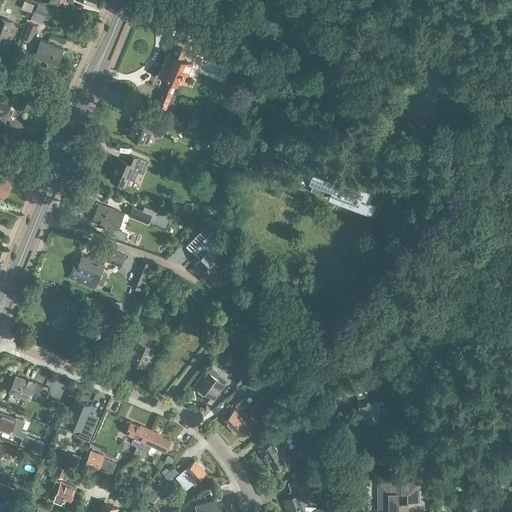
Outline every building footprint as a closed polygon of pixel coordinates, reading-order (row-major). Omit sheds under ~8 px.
[(62,0),(45,0),(45,3),(59,8),(62,0)] [(39,3),(35,12),(43,15),(47,6),(39,3)] [(0,44),(4,46),(13,22),(0,16),(0,44)] [(30,22),(23,38),(39,44),(35,54),(57,63),(64,48),(33,35),(37,25),(30,22)] [(207,41),(204,49),(206,50),(221,57),(223,58),(227,49),(207,41)] [(28,60),(32,47),(21,44),(17,57),(28,60)] [(162,89),(156,105),(169,110),(176,95),(170,93),(173,86),(176,87),(177,83),(178,83),(182,73),(188,75),(193,63),(184,59),(188,50),(176,45),(172,54),(169,53),(159,76),(167,79),(165,82),(168,83),(165,90),(162,89)] [(234,51),(230,60),(241,64),(245,56),(234,51)] [(227,67),(234,70),(237,64),(229,60),(227,67)] [(0,121),(4,123),(8,114),(12,114),(14,109),(11,107),(11,106),(0,101),(0,121)] [(127,135),(145,142),(148,135),(151,136),(155,125),(157,126),(161,118),(146,112),(143,117),(140,116),(139,118),(136,117),(133,126),(131,125),(127,135)] [(149,162),(137,157),(131,154),(128,161),(119,157),(110,179),(125,185),(129,177),(135,180),(138,173),(143,175),(149,162)] [(312,187),(310,190),(311,190),(322,195),(325,186),(333,189),(331,193),(332,193),(331,196),(353,204),(353,206),(368,212),(370,206),(371,206),(372,202),(365,199),(368,190),(353,184),(354,183),(345,180),(345,181),(341,180),(337,179),(336,182),(328,179),(329,176),(329,175),(318,171),(317,173),(312,187)] [(0,195),(5,198),(6,192),(8,193),(11,184),(9,184),(11,179),(0,174),(0,195)] [(96,212),(93,219),(105,224),(103,229),(113,233),(115,228),(117,229),(123,213),(99,203),(99,204),(97,203),(93,212),(96,212)] [(132,206),(128,216),(141,221),(145,211),(143,210),(132,206)] [(147,206),(145,211),(152,214),(150,219),(165,225),(169,215),(147,206)] [(145,211),(141,221),(148,224),(150,219),(152,214),(145,211)] [(206,215),(202,223),(216,229),(219,221),(206,215)] [(205,244),(209,239),(202,231),(197,236),(205,244)] [(200,256),(195,261),(201,266),(200,267),(202,269),(203,268),(205,270),(203,272),(215,284),(226,273),(213,261),(211,263),(210,262),(215,256),(211,252),(221,241),(213,234),(209,239),(205,244),(200,249),(204,253),(200,256)] [(259,255),(246,242),(239,249),(251,262),(259,255)] [(76,262),(70,277),(82,282),(81,284),(95,289),(97,284),(99,278),(102,272),(105,264),(107,260),(114,263),(121,266),(124,260),(126,255),(108,247),(106,252),(102,251),(98,261),(83,255),(79,264),(76,262)] [(136,277),(133,282),(145,287),(147,282),(136,277)] [(60,304),(54,319),(60,322),(58,326),(68,330),(69,327),(76,336),(83,331),(82,330),(76,322),(73,319),(75,313),(83,316),(87,306),(65,297),(62,305),(60,304)] [(121,303),(110,299),(108,306),(118,310),(121,303)] [(104,309),(100,319),(110,323),(114,313),(104,309)] [(235,325),(229,331),(235,337),(241,330),(235,325)] [(138,329),(130,345),(136,348),(134,353),(131,361),(145,367),(153,349),(145,345),(150,334),(144,331),(138,329)] [(199,388),(198,389),(199,392),(205,397),(211,401),(224,384),(217,378),(219,375),(219,372),(213,368),(211,368),(208,371),(210,373),(210,374),(208,376),(206,376),(200,384),(200,385),(199,388)] [(245,368),(234,379),(240,384),(250,373),(245,368)] [(366,372),(351,376),(352,378),(353,381),(367,378),(366,373),(366,372)] [(358,402),(363,423),(383,419),(382,413),(379,398),(387,396),(388,396),(386,387),(397,385),(394,375),(394,373),(366,379),(370,395),(363,396),(363,397),(364,401),(358,402)] [(10,391),(29,399),(30,396),(37,399),(43,385),(36,382),(35,384),(16,376),(10,391)] [(63,393),(58,404),(57,407),(63,410),(69,396),(63,393)] [(227,411),(222,416),(224,419),(231,427),(252,408),(252,407),(244,398),(236,405),(241,410),(237,413),(234,410),(230,414),(227,411)] [(92,405),(75,399),(65,423),(82,430),(88,415),(92,405)] [(252,408),(231,427),(238,434),(239,433),(242,437),(247,432),(243,429),(248,424),(245,421),(255,411),(252,408)] [(266,412),(259,419),(266,427),(274,420),(266,412)] [(0,427),(11,432),(24,438),(21,444),(41,452),(45,442),(26,434),(26,432),(21,430),(24,421),(22,420),(17,418),(9,415),(9,416),(1,413),(0,415),(1,416),(0,417),(0,427)] [(82,430),(81,429),(78,436),(89,441),(98,419),(88,415),(82,430)] [(131,422),(126,433),(134,437),(131,443),(137,446),(134,453),(133,455),(137,457),(138,455),(139,456),(140,456),(146,443),(152,430),(151,429),(150,431),(131,422)] [(273,432),(278,440),(289,433),(285,426),(273,432)] [(158,433),(152,430),(146,443),(151,445),(166,452),(167,449),(168,449),(171,450),(174,443),(171,441),(157,434),(158,433)] [(266,455),(273,468),(288,460),(276,440),(260,449),(264,456),(266,455)] [(0,467),(3,460),(0,458),(0,457),(2,453),(5,454),(5,452),(8,453),(15,456),(17,450),(10,448),(7,446),(5,446),(0,443),(0,467)] [(91,451),(86,463),(99,469),(99,468),(112,473),(116,463),(103,458),(104,456),(91,451)] [(41,456),(29,452),(25,460),(38,465),(41,456)] [(166,457),(163,463),(166,464),(171,467),(171,466),(174,461),(166,457)] [(181,473),(182,474),(177,477),(181,482),(185,478),(191,485),(197,480),(206,473),(195,460),(186,468),(187,469),(181,473)] [(54,463),(50,473),(65,480),(70,470),(54,463)] [(174,467),(169,471),(165,475),(169,480),(179,472),(174,467)] [(321,475),(328,473),(325,467),(319,469),(321,475)] [(404,469),(404,481),(412,481),(412,469),(404,469)] [(0,471),(0,482),(12,487),(16,476),(1,470),(0,471)] [(314,474),(301,478),(304,489),(305,490),(318,486),(314,474)] [(22,478),(16,476),(12,487),(18,489),(18,488),(22,479),(22,478)] [(75,487),(61,482),(56,480),(53,487),(58,489),(55,496),(53,500),(61,504),(63,501),(64,502),(66,498),(70,499),(75,487)] [(107,483),(105,488),(123,496),(124,494),(125,492),(127,488),(108,480),(107,483)] [(407,511),(407,502),(419,501),(418,501),(418,481),(401,482),(401,481),(395,481),(395,482),(378,482),(378,504),(378,511),(407,511)] [(148,486),(141,495),(141,496),(144,498),(146,497),(152,502),(153,503),(160,494),(161,495),(163,492),(153,485),(151,484),(148,486)] [(290,497),(284,499),(286,505),(288,505),(290,511),(331,511),(332,509),(315,508),(315,510),(306,510),(304,504),(307,503),(305,495),(306,494),(306,492),(304,493),(303,490),(302,487),(291,491),(289,492),(290,497)] [(511,511),(511,494),(508,494),(509,503),(503,503),(504,511),(511,511)] [(158,511),(152,505),(144,498),(141,496),(133,508),(136,511),(135,511),(158,511)] [(479,511),(480,510),(488,510),(488,498),(472,498),(472,496),(460,496),(460,502),(463,505),(463,511),(461,511),(479,511)] [(198,511),(218,511),(218,507),(219,507),(217,498),(196,503),(198,511)] [(0,511),(2,511),(18,511),(20,511),(0,502),(0,511)] [(102,511),(116,511),(118,508),(104,502),(101,510),(103,511),(102,511)]
